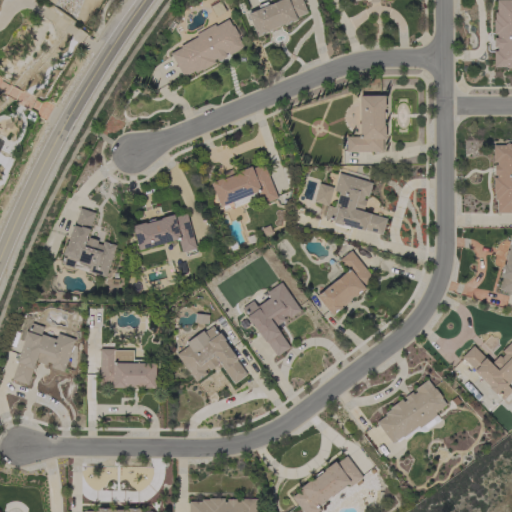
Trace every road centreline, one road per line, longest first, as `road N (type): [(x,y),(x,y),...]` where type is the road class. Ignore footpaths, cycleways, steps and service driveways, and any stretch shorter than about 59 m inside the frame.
road 1 (residential): [(20,448),(199,449),(248,439),(292,419),(406,331),(440,272),(440,0)]
road 2 (residential): [(130,155),(335,70),(441,59)]
road 3 (secondary): [(0,258),(52,146),(145,0)]
